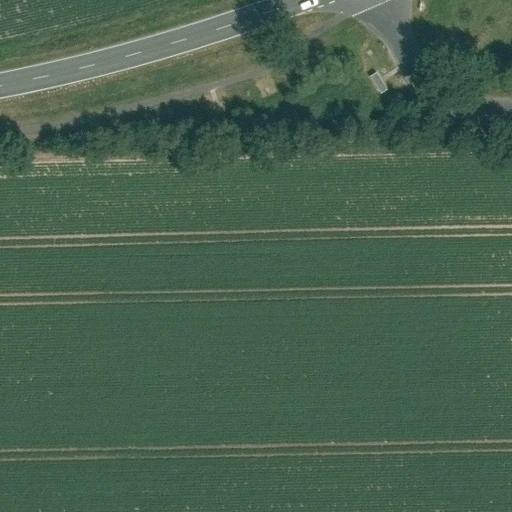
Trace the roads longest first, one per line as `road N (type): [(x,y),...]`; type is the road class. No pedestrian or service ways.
road 1 (secondary): [(308,0),(0,83)]
road 2 (unclassified): [(373,0),(424,84),(511,98)]
